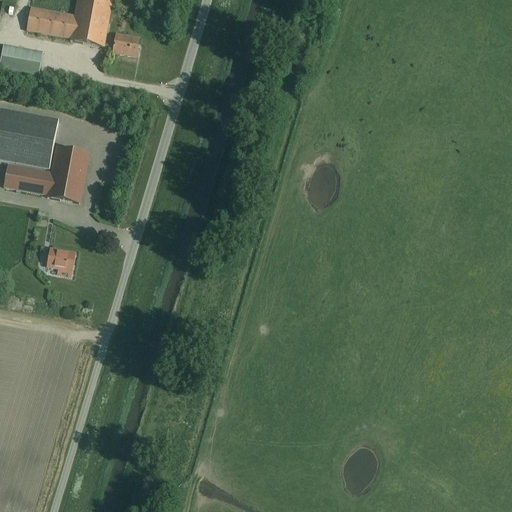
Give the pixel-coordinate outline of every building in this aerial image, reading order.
[(104,46),(105,40),(112,0),(77,0),(74,17),(31,9),(27,32),(70,40),(70,42),(104,48),(104,46)] [(116,36),(115,42),(105,40),(104,46),(114,48),(113,54),(136,58),(139,40),(116,36)] [(0,71),(38,78),(43,54),(4,47),(0,65),(0,71)] [(0,110),(0,161),(49,171),(58,122),(0,110)] [(81,205),(90,156),(56,150),(52,174),(8,166),(4,189),(47,197),(47,199),(81,205)] [(72,273),(75,255),(51,250),(47,269),(72,273)]
